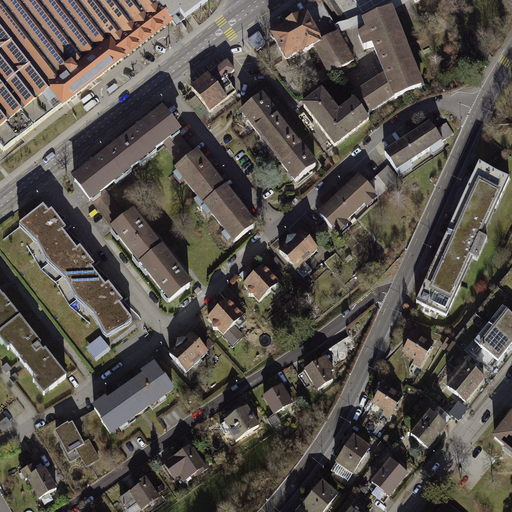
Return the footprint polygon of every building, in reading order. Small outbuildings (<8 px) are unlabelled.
[(0,0),(0,139),(10,153),(218,0),(0,0)] [(369,29),(359,35),(366,49),(375,47),(387,77),(353,99),(356,103),(366,115),(395,97),(396,99),(421,88),(391,13),(366,22),(369,29)] [(314,16),(278,35),(294,66),(319,53),(332,78),(358,63),(341,33),(328,41),(314,16)] [(258,49),(268,43),(262,32),(252,38),(258,49)] [(228,61),(194,86),(217,116),(236,101),(224,85),(238,74),(228,61)] [(366,115),(356,103),(340,114),(323,92),(304,107),(335,147),(370,120),(366,115)] [(323,166),(267,93),(245,112),(302,186),(323,166)] [(81,180),(99,205),(191,136),(171,112),(81,180)] [(439,126),(392,156),(403,173),(449,144),(439,126)] [(212,209),(236,190),(209,155),(184,173),(212,209)] [(511,180),(511,177),(486,165),(421,303),(448,315),(511,180)] [(382,198),(365,178),(323,216),(343,236),(382,198)] [(243,249),(266,228),(236,190),(212,209),(243,249)] [(48,214),(44,209),(24,224),(110,333),(130,318),(119,305),(123,302),(109,284),(105,287),(91,269),(95,266),(81,248),(77,251),(62,232),(66,229),(52,211),(48,214)] [(150,269),(172,250),(144,216),(120,234),(150,269)] [(305,234),(283,252),(301,271),(322,252),(305,234)] [(203,287),(172,250),(150,269),(181,305),(203,287)] [(283,286),(266,269),(248,286),(265,304),(283,286)] [(0,284),(0,328),(8,339),(29,323),(0,284)] [(234,303),(213,320),(228,338),(249,319),(234,303)] [(511,350),(511,315),(485,348),(502,362),(511,350)] [(75,380),(29,323),(8,339),(56,397),(75,380)] [(436,343),(416,334),(404,357),(424,367),(436,343)] [(89,346),(96,358),(112,349),(105,336),(89,346)] [(199,336),(174,356),(191,377),(214,355),(199,336)] [(329,361),(309,371),(321,392),(339,382),(329,361)] [(470,404),(490,381),(471,365),(450,389),(470,404)] [(163,368),(101,410),(117,437),(182,394),(163,368)] [(402,395),(385,386),(373,408),(393,417),(402,395)] [(285,389),(266,399),(276,417),(294,406),(285,389)] [(252,411),(229,425),(240,444),(263,429),(252,411)] [(435,413),(417,435),(434,451),(453,429),(435,413)] [(78,424),(59,434),(73,459),(82,454),(91,469),(104,462),(92,441),(89,443),(78,424)] [(511,428),(501,441),(511,449),(511,428)] [(372,447),(354,436),(338,464),(355,476),(372,447)] [(193,448),(164,465),(179,489),(208,472),(193,448)] [(393,461),(374,484),(394,501),(414,477),(393,461)] [(44,463),(25,473),(42,504),(61,494),(44,463)] [(148,482),(131,493),(142,511),(146,511),(161,503),(148,482)] [(328,511),(340,496),(322,482),(301,508),(306,511),(328,511)] [(458,511),(446,502),(437,511),(458,511)]
